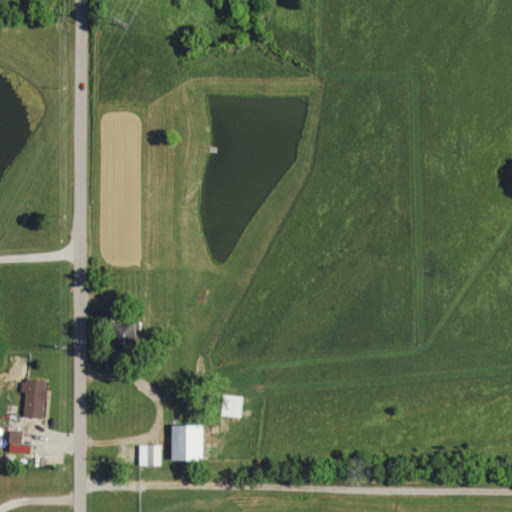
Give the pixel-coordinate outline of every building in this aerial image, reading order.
[(139,354),(139,322),(120,322),(119,354),(139,354)] [(25,379),(24,391),(29,392),(26,416),(46,418),(50,381),(25,379)] [(246,395),(225,395),(225,416),(245,417),(246,395)] [(208,424),(176,425),(176,460),(209,460),(208,424)] [(26,443),(26,431),(12,430),(12,443),(26,443)] [(151,444),(151,465),(165,465),(165,444),(151,444)]
